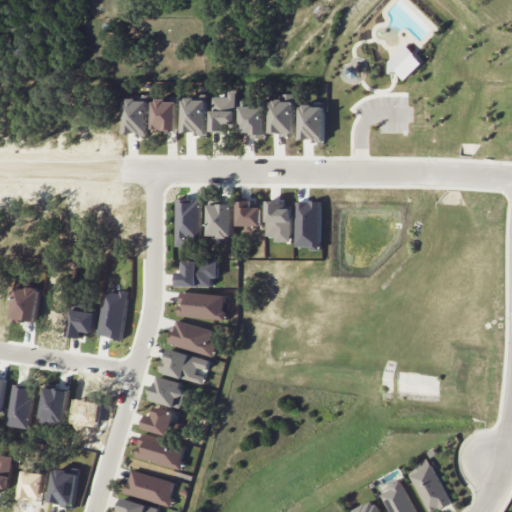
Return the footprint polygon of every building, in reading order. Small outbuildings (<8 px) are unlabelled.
[(388,72),(388,61),(406,45),(422,62),(423,63),(404,80),(398,73),(393,72),(388,72)] [(237,91),(229,91),(229,97),(212,97),(212,131),(227,131),(227,125),(237,125),(237,91)] [(149,97),(125,97),(124,134),(148,135),(149,97)] [(183,99),(184,133),(195,132),(195,135),(208,135),(207,99),(183,99)] [(179,101),(154,100),(153,130),(178,130),(179,101)] [(295,134),(296,100),(272,100),(271,134),(295,134)] [(241,106),(241,136),(267,136),(266,106),(241,106)] [(324,106),(300,106),(301,139),(313,139),(314,142),(325,142),(324,106)] [(201,198),(176,199),(177,245),(202,244),(201,198)] [(238,225),(263,226),(263,207),(254,207),(254,201),(238,200),(238,225)] [(209,204),(209,236),(233,237),(234,204),(209,204)] [(178,286),(212,287),(212,278),(218,278),(218,262),(181,261),(181,270),(178,270),(178,286)] [(224,321),(227,296),(181,290),(178,315),(224,321)] [(217,343),(212,342),(214,328),(174,321),(170,346),(216,353),(217,343)] [(161,372),(204,383),(210,359),(167,348),(161,372)] [(186,383),(156,375),(149,400),(180,408),(186,383)] [(144,428),(170,435),(176,411),(150,404),(144,428)] [(136,457),(180,470),(187,448),(142,435),(136,457)] [(429,511),(433,511),(452,503),(430,460),(409,471),(429,511)] [(176,481),(131,470),(126,494),(170,505),(176,481)] [(380,488),(391,511),(416,511),(400,479),(380,488)] [(119,511),(158,511),(160,508),(124,498),(119,511)] [(354,511),(380,511),(375,499),(353,509),(354,511)]
